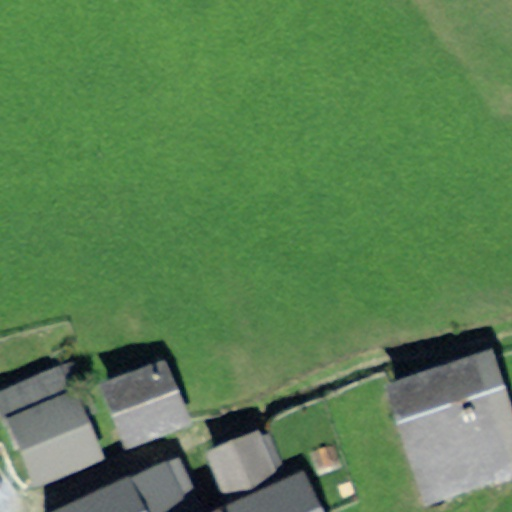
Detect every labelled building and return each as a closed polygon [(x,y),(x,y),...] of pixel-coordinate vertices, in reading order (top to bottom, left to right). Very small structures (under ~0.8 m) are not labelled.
[(377,393),(420,504),(511,468),(511,445),(477,354),(377,393)] [(99,393),(124,450),(184,424),(159,367),(99,393)] [(6,426),(31,484),(100,454),(75,396),(6,426)] [(204,456),(224,501),(283,474),(262,430),(204,456)] [(311,511),(294,477),(220,511),(311,511)] [(134,511),(121,483),(62,511),(134,511)]
